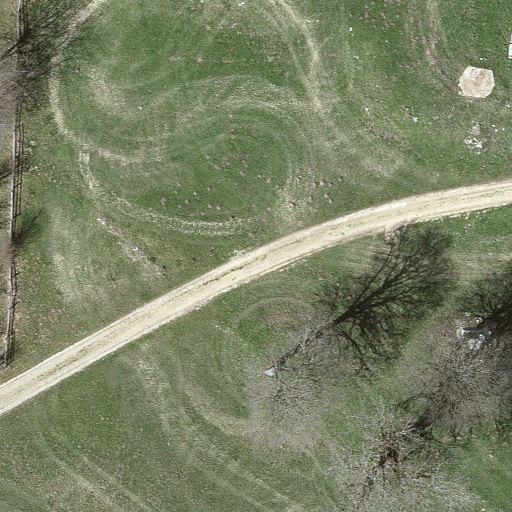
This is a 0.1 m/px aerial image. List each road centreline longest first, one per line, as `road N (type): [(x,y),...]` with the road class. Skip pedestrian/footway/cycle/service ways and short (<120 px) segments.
road 1 (track): [(0,393),(386,219),(511,193)]
road 2 (track): [(386,219),(401,275),(419,511)]
